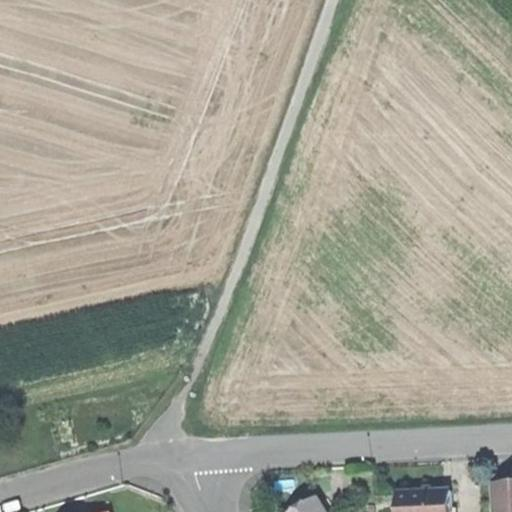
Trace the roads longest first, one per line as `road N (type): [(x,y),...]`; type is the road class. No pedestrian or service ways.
road 1 (track): [(163,456),(258,212),(328,0)]
road 2 (unclassified): [(511,438),(203,455)]
road 3 (residential): [(203,455),(92,468),(0,497)]
